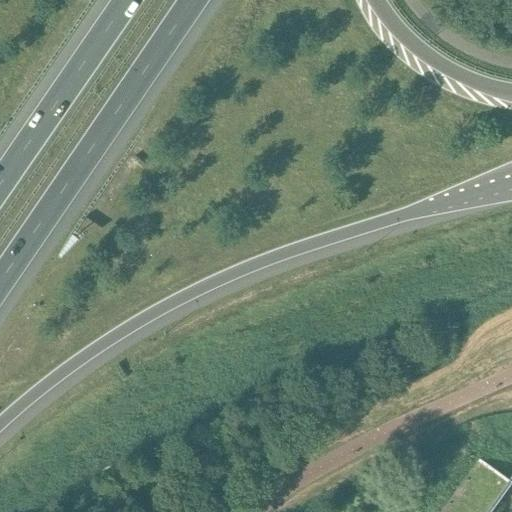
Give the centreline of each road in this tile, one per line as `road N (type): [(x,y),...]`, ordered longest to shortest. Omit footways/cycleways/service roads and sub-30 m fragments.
road 1 (trunk): [(0,431),(142,325),(258,268),(511,180)]
road 2 (trunk): [(0,285),(194,0)]
road 3 (trunk): [(128,0),(0,187)]
road 4 (trunk): [(511,92),(445,69),(403,36),(377,0)]
